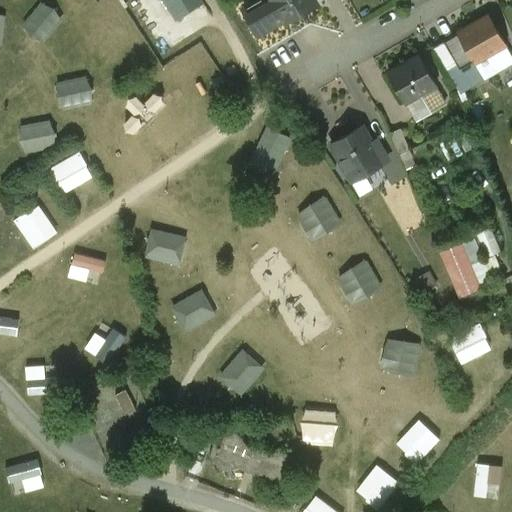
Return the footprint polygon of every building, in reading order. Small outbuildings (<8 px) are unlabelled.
[(272,0),(256,0),(243,8),(258,34),(284,19),(272,0)] [(272,0),(284,19),(285,21),(316,3),(314,0),(272,0)] [(0,11),(0,44),(4,45),(9,13),(0,11)] [(488,15),(457,33),(457,34),(470,56),(474,62),(505,44),(488,15)] [(470,56),(457,34),(433,48),(446,70),(470,56)] [(418,55),(387,73),(404,102),(436,85),(418,55)] [(58,148),(56,120),(22,122),(24,150),(58,148)] [(370,141),(361,125),(330,144),(352,181),(383,163),(377,152),(382,149),(375,138),(370,141)] [(400,129),(390,134),(398,154),(409,150),(400,129)] [(378,229),(398,217),(385,196),(365,208),(378,229)] [(408,229),(426,224),(421,204),(403,209),(408,229)] [(31,244),(40,239),(26,214),(17,219),(31,244)] [(481,226),(489,255),(500,252),(493,223),(481,226)] [(481,288),(459,236),(437,246),(459,297),(481,288)] [(91,267),(105,271),(108,259),(76,251),(69,275),(88,280),(91,267)] [(432,270),(415,277),(421,291),(438,283),(432,270)] [(0,332),(20,333),(20,316),(0,315),(0,332)] [(112,363),(128,335),(103,320),(86,348),(112,363)] [(59,372),(47,373),(47,363),(28,364),(29,393),(60,391),(59,372)] [(258,449),(248,451),(236,435),(216,439),(209,458),(222,474),(242,470),(248,477),(257,475),(270,491),(290,488),(296,469),(284,453),(264,457),(258,449)] [(9,466),(15,494),(47,487),(41,459),(9,466)] [(364,460),(347,476),(380,510),(396,494),(364,460)]
